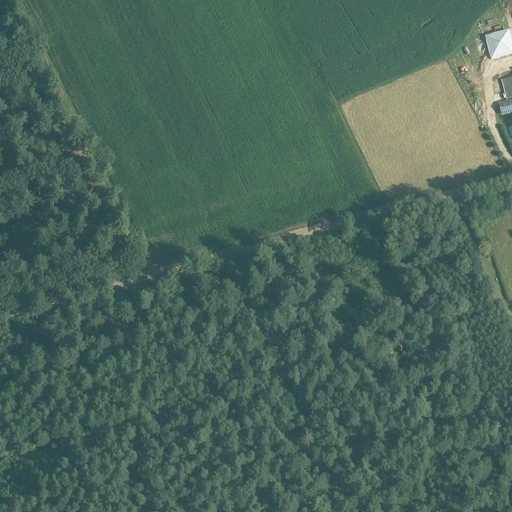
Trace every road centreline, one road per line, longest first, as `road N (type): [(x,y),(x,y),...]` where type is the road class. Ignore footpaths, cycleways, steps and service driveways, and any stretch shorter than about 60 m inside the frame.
road 1 (track): [(169,267),(146,342),(129,511)]
road 2 (track): [(394,207),(169,267)]
road 3 (track): [(169,267),(0,315)]
road 4 (track): [(511,176),(394,207)]
